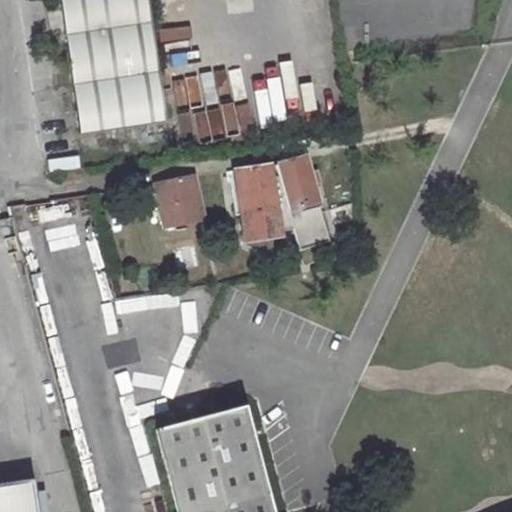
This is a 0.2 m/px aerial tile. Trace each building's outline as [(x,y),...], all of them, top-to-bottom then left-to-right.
[(62,0),(83,136),(166,124),(147,0),(62,0)] [(328,241),(303,159),(273,166),(297,251),(328,241)] [(271,165),(234,171),(244,235),(281,229),(271,165)] [(204,218),(195,176),(146,187),(149,197),(159,194),(167,225),(204,218)] [(267,511),(237,403),(152,427),(175,511),(267,511)] [(0,511),(39,511),(35,483),(0,488),(0,511)]
